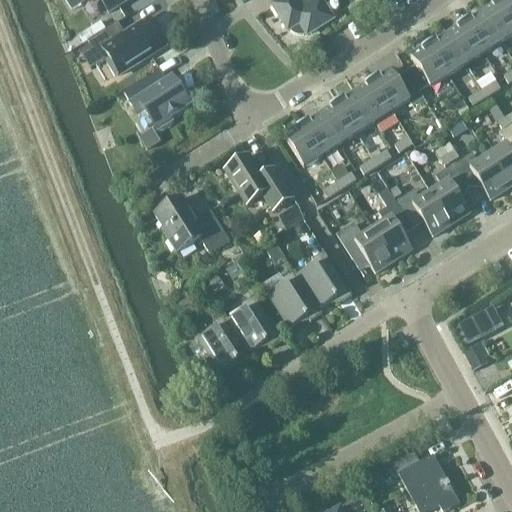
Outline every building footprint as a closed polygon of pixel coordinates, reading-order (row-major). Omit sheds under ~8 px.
[(62,0),(71,13),(82,6),(91,0),(97,0),(107,15),(130,0),(62,0)] [(283,0),(273,7),(288,32),(291,35),(293,37),(295,38),(300,38),(308,37),(307,36),(332,21),(322,3),(326,0),(283,0)] [(511,0),(503,0),(499,3),(511,22),(511,0)] [(501,45),(511,37),(511,22),(499,3),(482,14),(501,45)] [(482,14),(464,25),(483,56),(501,45),(482,14)] [(89,46),(79,53),(90,70),(107,59),(108,60),(119,77),(131,70),(166,47),(149,20),(125,35),(118,24),(106,31),(92,40),(87,43),(89,46)] [(465,67),(483,56),(464,25),(446,37),(465,67)] [(447,79),(465,67),(446,37),(428,48),(447,79)] [(430,90),(447,79),(428,48),(410,59),(415,68),(406,74),(419,95),(429,89),(430,90)] [(419,95),(406,74),(396,80),(391,71),(373,83),(393,115),(410,103),(415,110),(425,104),(419,95)] [(508,87),(511,83),(511,72),(503,78),(508,87)] [(147,80),(124,96),(129,105),(129,104),(138,118),(145,114),(157,132),(171,123),(170,120),(190,107),(171,77),(153,89),(147,80)] [(375,126),(393,115),(373,83),(355,94),(375,126)] [(482,92),(487,100),(500,91),(495,83),(482,92)] [(472,108),(487,100),(482,92),(468,101),(472,108)] [(357,137),(375,126),(355,94),(337,106),(357,137)] [(463,104),(455,109),(461,117),(468,112),(463,104)] [(339,149),(357,137),(337,106),(319,117),(339,149)] [(321,160),(339,149),(319,117),(301,128),(321,160)] [(504,120),(497,125),(501,132),(508,127),(504,120)] [(303,171),(321,160),(301,128),(283,140),(303,171)] [(506,146),(487,158),(508,191),(511,188),(511,133),(509,128),(499,135),(506,146)] [(398,155),(412,146),(407,138),(393,148),(398,155)] [(458,160),(454,153),(449,145),(442,150),(451,165),(458,160)] [(444,169),(451,165),(442,150),(435,154),(444,169)] [(372,161),(377,169),(391,160),(386,152),(372,161)] [(487,158),(477,165),(471,156),(453,167),(467,189),(481,190),(489,203),(508,191),(487,158)] [(262,198),(273,213),(293,200),(278,175),(265,183),(249,157),(225,173),(247,208),(262,198)] [(364,178),(377,169),(372,161),(359,170),(364,178)] [(462,204),(467,189),(453,167),(435,178),(441,188),(430,194),(451,228),(470,216),(462,204)] [(337,184),(342,192),(356,183),(351,175),(337,184)] [(329,200),(342,192),(337,184),(323,192),(329,200)] [(389,194),(394,201),(401,196),(396,189),(389,194)] [(395,204),(394,201),(389,194),(387,190),(378,196),(386,210),(378,215),(383,224),(372,231),(393,264),(412,253),(402,237),(413,231),(395,204)] [(430,194),(419,201),(413,192),(395,204),(413,231),(423,225),(432,240),(451,228),(430,194)] [(209,257),(230,244),(211,213),(195,223),(181,200),(155,216),(166,233),(164,234),(177,256),(200,242),(209,257)] [(372,231),(362,237),(354,225),(336,237),(360,274),(369,267),(375,276),(393,264),(372,231)] [(298,227),(296,232),(298,236),(303,236),(305,231),(303,227),(298,227)] [(260,248),(270,242),(264,232),(254,238),(260,248)] [(263,249),(269,259),(279,253),(273,243),(263,249)] [(298,277),(319,312),(336,300),(339,305),(351,298),(323,255),(312,262),(315,266),(298,277)] [(319,312),(298,277),(295,273),(283,280),(286,285),(266,298),(287,332),(307,319),(310,324),(322,316),(319,312)] [(215,279),(205,285),(212,296),(222,289),(215,279)] [(228,322),(249,356),(267,345),(270,349),(282,342),(254,298),(242,306),(245,311),(228,322)] [(187,319),(194,314),(186,301),(179,305),(187,319)] [(491,309),(453,330),(463,349),(501,329),(491,309)] [(249,356),(228,322),(225,318),(213,325),(216,330),(197,342),(218,376),(238,363),(240,368),(252,360),(249,356)] [(479,346),(463,354),(470,369),(486,360),(479,346)] [(419,465),(413,454),(388,469),(394,480),(398,477),(416,511),(435,511),(439,510),(439,511),(450,511),(460,507),(432,457),(419,465)] [(372,511),(366,499),(343,511),(341,507),(331,511),(372,511)]
